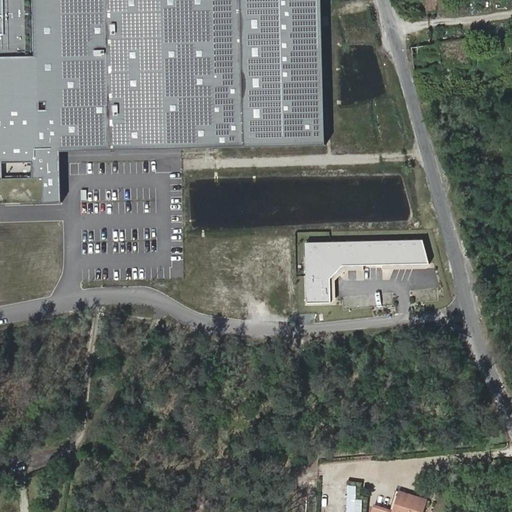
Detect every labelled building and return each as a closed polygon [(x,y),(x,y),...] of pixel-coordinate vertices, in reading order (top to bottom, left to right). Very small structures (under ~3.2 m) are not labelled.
[(0,0),(0,178),(44,177),(45,203),(62,203),(60,151),(325,145),(322,0),(0,0)] [(428,0),(430,13),(449,10),(448,0),(428,0)] [(414,49),(417,71),(469,66),(466,43),(414,49)] [(425,240),(306,241),(305,306),(336,305),(335,281),(340,276),(342,273),(344,270),(346,270),(359,270),(364,270),(364,264),(382,265),(383,268),(390,268),(417,268),(434,268),(434,263),(430,263),(425,240)] [(360,511),(361,499),(356,499),(356,485),(349,485),(348,511),(360,511)] [(419,511),(423,500),(402,494),(395,511),(419,511)]
